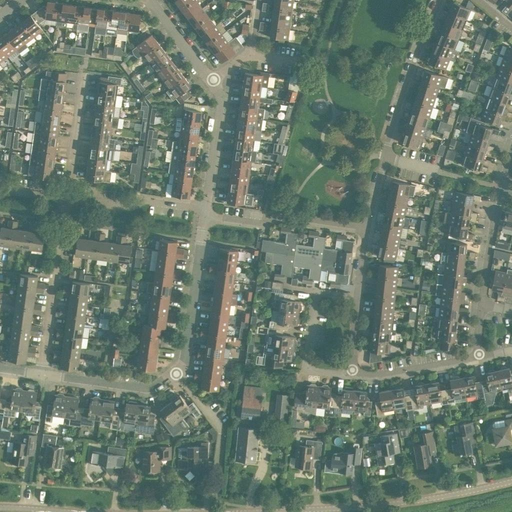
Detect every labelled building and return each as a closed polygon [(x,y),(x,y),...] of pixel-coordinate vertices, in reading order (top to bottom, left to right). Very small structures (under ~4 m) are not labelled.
[(177,0),(176,2),(182,10),(195,0),(177,0)] [(195,0),(182,10),(188,19),(202,8),(195,0)] [(283,0),(275,0),(274,8),(292,11),(293,1),(283,0)] [(43,6),(31,15),(38,24),(45,19),(56,20),(58,3),(47,2),(47,6),(43,6)] [(453,2),(449,12),(466,19),(471,10),(453,2)] [(56,20),(67,22),(69,5),(58,3),(56,20)] [(67,22),(66,27),(73,28),(73,30),(77,31),(80,6),(69,5),(67,22)] [(91,8),(80,6),(77,31),(84,32),(85,24),(92,25),(95,26),(98,9),(94,8),(91,8)] [(188,19),(195,27),(209,17),(202,8),(188,19)] [(274,8),(273,18),(291,20),(292,11),(274,8)] [(106,27),(109,10),(98,9),(95,26),(106,27)] [(120,12),(109,10),(106,27),(117,29),(120,12)] [(130,13),(120,12),(117,29),(116,34),(127,35),(128,30),(130,13)] [(462,29),(466,19),(449,12),(445,22),(462,29)] [(141,15),(130,13),(128,30),(139,32),(139,30),(141,30),(146,26),(143,22),(140,21),(141,15)] [(38,24),(31,15),(22,22),(34,37),(43,30),(38,24)] [(195,27),(201,36),(215,25),(209,17),(195,27)] [(289,30),(291,20),(273,18),(271,27),(289,30)] [(34,37),(22,22),(14,28),(25,44),(34,37)] [(458,39),(462,29),(445,22),(441,32),(458,39)] [(222,34),(215,25),(201,36),(208,44),(222,34)] [(288,40),(289,30),(271,27),(270,37),(288,40)] [(17,50),(19,54),(28,47),(25,44),(14,28),(5,35),(17,50)] [(137,37),(141,42),(151,35),(151,34),(147,29),(137,37)] [(454,49),(458,39),(441,32),(436,42),(454,49)] [(138,57),(139,58),(143,55),(158,43),(152,34),(151,35),(141,42),(132,49),(133,50),(133,51),(133,52),(133,53),(134,54),(135,54),(135,55),(137,56),(138,57)] [(228,43),(222,34),(208,44),(214,53),(228,43)] [(17,50),(5,35),(0,38),(0,45),(8,57),(17,50)] [(236,37),(228,43),(214,53),(219,59),(220,59),(223,62),(243,47),(236,37)] [(450,59),(454,49),(436,42),(432,52),(450,59)] [(165,52),(158,43),(143,55),(150,64),(165,52)] [(0,45),(0,62),(8,57),(0,45)] [(75,46),(74,54),(85,55),(86,48),(75,46)] [(511,47),(507,46),(503,56),(511,59),(511,47)] [(171,61),(165,52),(150,64),(156,72),(171,61)] [(445,70),(450,59),(432,52),(428,63),(445,70)] [(511,59),(503,56),(500,67),(511,71),(511,59)] [(178,69),(171,61),(156,72),(163,81),(178,69)] [(511,71),(500,67),(496,77),(511,82),(511,71)] [(184,78),(178,69),(163,81),(169,89),(184,78)] [(448,78),(442,76),(425,70),(421,80),(439,86),(445,88),(448,78)] [(42,78),(40,89),(64,92),(65,82),(66,82),(67,74),(54,72),(53,80),(42,78)] [(245,73),(244,84),(268,87),(270,73),(261,72),(260,75),(245,73)] [(290,76),(288,91),(297,92),(300,82),(299,74),(293,73),(293,76),(290,76)] [(511,82),(496,77),(492,87),(510,93),(511,87),(511,82)] [(116,95),(118,84),(107,83),(108,79),(100,78),(100,82),(98,93),(116,95)] [(191,87),(184,78),(169,89),(169,90),(166,92),(173,101),(176,98),(180,103),(195,92),(191,87)] [(436,96),(439,86),(421,80),(418,91),(436,96)] [(244,84),(242,95),(260,97),(267,98),(268,87),(244,84)] [(511,93),(510,93),(492,87),(488,97),(506,103),(508,99),(511,100),(511,99),(511,93)] [(44,101),(62,103),(64,92),(40,89),(39,100),(44,101)] [(285,100),(294,102),(297,92),(288,91),(285,100)] [(433,107),(436,96),(418,91),(415,101),(433,107)] [(116,96),(116,95),(98,93),(97,103),(115,106),(121,107),(122,96),(116,96)] [(242,95),(241,106),(259,108),(260,97),(242,95)] [(511,116),(511,112),(508,112),(508,110),(504,108),(506,103),(488,97),(485,107),(511,117),(511,116)] [(44,101),(43,111),(61,114),(62,103),(44,101)] [(415,101),(411,111),(429,117),(433,107),(415,101)] [(113,117),(115,106),(97,103),(95,114),(113,117)] [(241,106),(239,116),(263,119),(265,109),(259,108),(241,106)] [(511,120),(511,117),(485,107),(481,118),(499,124),(500,119),(504,120),(505,119),(511,120)] [(184,109),(182,120),(200,122),(202,112),(184,109)] [(42,118),(41,122),(59,124),(61,114),(43,111),(42,118)] [(411,111),(408,121),(426,127),(429,117),(411,111)] [(113,117),(95,114),(94,125),(112,127),(118,128),(119,118),(113,117)] [(239,116),(238,127),(262,131),(263,119),(239,116)] [(499,130),(484,126),(485,123),(471,118),(467,132),(471,133),(489,139),(491,133),(498,135),(499,130)] [(199,133),(200,122),(182,120),(177,119),(176,130),(181,131),(199,133)] [(58,135),(59,124),(41,122),(35,121),(34,132),(58,135)] [(408,121),(405,132),(423,138),(426,127),(408,121)] [(110,138),(112,127),(94,125),(92,136),(110,138)] [(254,141),(254,140),(260,141),(262,131),(238,127),(236,138),(254,141)] [(181,131),(179,141),(197,144),(199,133),(181,131)] [(34,132),(32,143),(56,146),(58,135),(34,132)] [(281,133),(275,132),(273,137),(279,139),(279,140),(283,141),(285,134),(281,133)] [(419,149),(423,138),(405,132),(401,143),(419,149)] [(471,133),(468,143),(493,151),(494,147),(487,145),(489,139),(471,133)] [(92,136),(91,146),(109,149),(115,150),(116,139),(110,138),(92,136)] [(235,149),(253,151),(254,141),(236,138),(235,149)] [(179,141),(174,141),(173,151),(196,154),(197,144),(179,141)] [(32,143),(31,153),(55,157),(56,146),(32,143)] [(278,154),(282,156),(285,145),(274,143),(273,153),(278,154)] [(468,143),(465,154),(483,159),(484,154),(491,156),(493,151),(468,143)] [(91,146),(89,157),(107,159),(113,160),(115,150),(109,149),(91,146)] [(448,148),(445,157),(453,160),(456,150),(448,148)] [(235,149),(233,159),(251,162),(254,162),(255,151),(253,151),(235,149)] [(194,165),(196,154),(173,151),(171,162),(194,165)] [(53,167),(55,157),(31,153),(29,164),(53,167)] [(481,165),(483,159),(465,154),(461,165),(486,172),(488,167),(481,165)] [(89,157),(88,167),(106,170),(107,159),(89,157)] [(233,159),(232,170),(250,172),(251,162),(233,159)] [(193,176),(194,165),(171,162),(170,162),(169,173),(174,174),(175,173),(193,176)] [(28,176),(34,176),(52,179),(53,167),(29,164),(28,176)] [(112,171),(106,170),(88,167),(86,179),(110,182),(112,171)] [(232,170),(230,181),(248,183),(250,172),(232,170)] [(174,174),(173,184),(191,187),(193,176),(175,173),(174,174)] [(146,181),(146,180),(142,180),(141,187),(145,188),(145,187),(149,187),(150,182),(146,181)] [(230,181),(229,192),(247,194),(248,183),(230,181)] [(392,181),(390,192),(408,195),(411,184),(392,181)] [(189,198),(191,187),(173,184),(171,196),(189,198)] [(455,191),(453,202),(471,206),(473,200),(480,201),(481,196),(455,191)] [(245,205),(247,194),(229,192),(227,202),(245,205)] [(406,206),(408,195),(390,192),(388,202),(406,206)] [(404,216),(406,206),(388,202),(386,213),(404,216)] [(453,202),(451,213),(477,217),(477,213),(470,212),(471,206),(453,202)] [(511,229),(511,211),(506,210),(502,227),(511,229)] [(449,224),(468,227),(469,221),(476,222),(477,217),(451,213),(446,212),(444,223),(449,224)] [(402,227),(404,216),(386,213),(383,223),(402,227)] [(0,244),(10,246),(13,221),(9,220),(8,225),(10,227),(10,228),(1,227),(0,234),(0,244)] [(18,221),(13,221),(10,246),(20,248),(23,230),(14,229),(15,227),(17,227),(18,221)] [(32,231),(23,230),(20,248),(31,249),(35,224),(30,223),(30,228),(32,230),(32,231)] [(400,238),(402,227),(383,223),(381,234),(400,238)] [(39,224),(35,224),(31,249),(42,251),(45,233),(36,232),(36,230),(39,230),(39,224)] [(466,233),(468,227),(449,224),(447,235),(473,239),(474,234),(466,233)] [(295,255),(296,244),(298,233),(290,232),(291,228),(281,227),(280,232),(286,232),(285,242),(263,239),(261,251),(267,251),(295,255)] [(323,259),(324,248),(326,237),(318,236),(319,232),(309,231),(308,235),(314,236),(313,246),(296,244),(295,255),(323,259)] [(86,257),(97,258),(100,233),(96,232),(95,237),(97,239),(97,241),(89,239),(86,257)] [(97,258),(108,260),(110,242),(101,241),(102,239),(104,238),(105,234),(100,233),(97,258)] [(397,248),(400,238),(381,234),(379,245),(397,248)] [(108,260),(118,261),(122,236),(117,235),(117,240),(119,242),(119,243),(110,242),(108,260)] [(323,259),(350,263),(353,241),(346,240),(347,236),(337,235),(336,239),(342,240),(341,250),(324,248),(323,259)] [(126,236),(122,236),(118,261),(129,263),(132,245),(123,244),(123,242),(126,241),(126,236)] [(75,255),(86,257),(89,239),(78,238),(78,237),(75,255)] [(160,239),(158,250),(184,254),(184,249),(179,249),(178,251),(176,251),(177,242),(160,239)] [(448,241),(446,252),(446,253),(475,256),(475,252),(469,252),(469,254),(465,253),(466,244),(448,241)] [(495,247),(508,250),(510,244),(496,241),(495,247)] [(395,259),(397,248),(379,245),(377,255),(395,259)] [(220,248),(219,259),(236,261),(238,250),(220,248),(219,248),(220,248)] [(152,250),(151,260),(174,263),(175,255),(177,255),(178,258),(183,258),(184,254),(158,250),(152,250)] [(509,257),(510,253),(494,250),(493,257),(503,259),(504,256),(509,257)] [(292,277),(293,266),(295,255),(267,251),(265,262),(282,264),(280,275),(275,274),(274,278),(284,280),(284,276),(292,277)] [(440,263),(445,263),(464,265),(465,256),(469,257),(468,259),(474,260),(475,256),(446,253),(446,252),(441,252),(440,263)] [(320,281),(321,270),(323,259),(295,255),(293,266),(310,268),(308,278),(303,278),(302,282),(312,284),(312,280),(320,281)] [(235,272),(236,261),(219,259),(218,267),(216,267),(215,265),(210,264),(209,268),(235,272)] [(323,259),(321,270),(327,271),(326,281),(330,282),(330,286),(340,287),(340,283),(347,284),(350,263),(323,259)] [(149,271),(155,272),(181,275),(181,271),(176,270),(175,272),(173,272),(174,263),(151,260),(149,271)] [(445,263),(444,274),(462,276),(464,265),(445,263)] [(379,265),(378,275),(397,277),(398,267),(379,265)] [(502,291),(501,295),(500,301),(504,302),(505,296),(507,297),(508,292),(511,293),(511,267),(507,266),(506,273),(502,291)] [(235,272),(209,268),(209,273),(214,274),(215,274),(217,275),(216,280),(233,283),(235,272)] [(502,291),(506,273),(495,270),(491,289),(502,291)] [(155,272),(154,282),(171,285),(172,276),(174,276),(175,279),(180,280),(181,275),(155,272)] [(444,274),(438,273),(437,284),(442,285),(442,284),(461,287),(462,282),(465,282),(466,281),(472,281),(472,277),(466,277),(462,276),(444,274)] [(19,285),(44,288),(45,284),(40,283),(38,285),(36,285),(37,283),(38,276),(20,274),(19,285)] [(378,275),(377,286),(396,288),(397,277),(378,275)] [(232,293),(233,283),(216,280),(214,291),(232,293)] [(63,291),(88,294),(90,283),(72,281),(71,287),(63,286),(63,291)] [(170,293),(171,285),(154,282),(148,281),(147,292),(152,293),(178,297),(178,292),(173,291),(172,294),(170,293)] [(271,288),(283,290),(284,283),(272,281),(271,288)] [(442,284),(442,285),(441,295),(460,297),(460,298),(464,298),(470,299),(470,295),(464,294),(463,292),(460,292),(461,287),(442,284)] [(19,285),(17,295),(35,298),(36,289),(38,289),(38,292),(43,293),(44,288),(19,285)] [(377,286),(376,297),(395,299),(396,288),(377,286)] [(87,305),(88,294),(63,291),(62,295),(67,296),(69,294),(70,294),(69,303),(87,305)] [(230,304),(232,293),(214,291),(213,302),(230,304)] [(280,300),(279,311),(299,313),(299,311),(301,309),(302,306),(300,303),(300,302),(291,300),(292,294),(275,292),(274,299),(280,300)] [(152,293),(151,304),(168,306),(169,298),(171,298),(172,300),(177,301),(178,297),(152,293)] [(17,295),(16,306),(41,310),(42,305),(37,304),(35,307),(33,306),(35,298),(17,295)] [(441,295),(440,306),(458,308),(460,298),(460,297),(441,295)] [(393,310),(395,299),(376,297),(375,308),(393,310)] [(229,315),(230,304),(213,302),(211,312),(229,315)] [(85,316),(87,305),(69,303),(68,311),(66,311),(65,308),(60,308),(60,312),(85,316)] [(167,315),(168,306),(151,304),(145,303),(143,313),(149,314),(175,318),(175,314),(170,313),(169,315),(167,315)] [(16,306),(14,317),(32,319),(33,311),(35,311),(36,313),(40,314),(41,310),(16,306)] [(440,306),(438,317),(457,319),(458,308),(440,306)] [(375,308),(374,318),(392,320),(393,310),(375,308)] [(270,321),(269,327),(283,329),(283,330),(287,330),(288,324),(297,325),(297,323),(299,322),(300,318),(298,316),(299,313),(279,311),(278,317),(275,319),(274,321),(270,321)] [(84,326),(85,316),(60,312),(59,317),(64,317),(66,315),(67,315),(66,324),(84,326)] [(227,325),(229,315),(211,312),(210,323),(227,325)] [(175,318),(149,314),(148,325),(161,327),(165,328),(166,319),(168,319),(169,322),(174,322),(175,318)] [(14,317),(13,327),(38,331),(39,326),(34,326),(32,328),(30,328),(32,319),(14,317)] [(438,317),(437,327),(456,330),(457,319),(438,317)] [(374,318),(372,329),(391,331),(392,320),(374,318)] [(226,336),(227,325),(210,323),(209,332),(207,331),(206,329),(201,328),(201,333),(226,336)] [(82,337),(84,326),(66,324),(65,332),(63,332),(62,330),(57,329),(57,334),(82,337)] [(159,338),(161,327),(148,325),(143,324),(142,335),(159,338)] [(13,327),(11,338),(29,341),(30,332),(32,332),(33,335),(37,335),(38,331),(13,327)] [(297,341),(295,339),(295,337),(282,335),(283,330),(283,329),(269,327),(268,334),(275,335),(274,346),(294,349),(294,347),(296,345),(297,341)] [(456,330),(437,327),(436,339),(443,340),(442,350),(453,348),(456,330)] [(372,329),(371,340),(390,342),(395,343),(397,332),(391,331),(372,329)] [(224,347),(226,336),(201,333),(200,337),(205,338),(206,336),(208,336),(207,344),(224,347)] [(81,348),(82,337),(57,334),(56,338),(61,339),(63,337),(64,337),(63,345),(81,348)] [(158,348),(159,338),(142,335),(140,346),(158,348)] [(11,338),(10,349),(35,352),(36,348),(31,347),(29,349),(27,349),(29,341),(11,338)] [(376,362),(382,361),(382,352),(389,353),(390,342),(371,340),(370,351),(371,351),(369,363),(376,362)] [(198,354),(223,358),(224,347),(207,344),(206,351),(198,349),(198,354)] [(79,359),(81,348),(63,345),(62,354),(60,354),(59,351),(54,350),(54,355),(79,359)] [(293,351),(294,349),(274,346),(267,345),(264,365),(282,367),(283,360),(292,361),(292,359),(294,357),(295,353),(293,351)] [(156,359),(158,348),(140,346),(139,357),(156,359)] [(34,357),(35,352),(10,349),(8,360),(26,362),(27,353),(29,354),(30,356),(34,357)] [(221,368),(223,358),(198,354),(197,358),(202,359),(203,357),(205,357),(204,366),(221,368)] [(78,370),(79,359),(54,355),(53,359),(58,360),(60,358),(61,358),(60,367),(78,370)] [(155,370),(156,359),(139,357),(137,368),(155,370)] [(220,379),(221,368),(204,366),(203,374),(201,374),(200,372),(195,371),(195,375),(220,379)] [(499,370),(497,370),(501,390),(507,388),(509,396),(511,395),(511,380),(511,381),(508,368),(507,368),(504,366),(501,367),(499,370)] [(491,400),(492,400),(494,400),(496,391),(501,390),(497,370),(495,371),(492,369),(489,370),(487,373),(485,373),(488,386),(482,387),(484,397),(485,401),(488,413),(493,411),(491,400)] [(464,377),(462,377),(465,397),(476,395),(477,399),(484,397),(482,387),(481,383),(475,385),(473,375),(472,376),(470,374),(466,375),(464,377)] [(218,390),(220,379),(195,375),(194,380),(199,380),(200,378),(202,379),(201,388),(218,390)] [(462,377),(460,378),(458,376),(454,377),(452,379),(450,379),(452,388),(446,389),(448,404),(455,402),(454,399),(465,397),(462,377)] [(441,405),(448,404),(446,389),(440,390),(438,382),(436,382),(434,380),(430,381),(429,383),(426,384),(430,403),(441,401),(441,405)] [(413,410),(419,409),(423,408),(424,404),(430,403),(426,384),(424,384),(422,382),(418,383),(416,385),(415,386),(416,394),(410,396),(413,410)] [(294,407),(298,408),(305,408),(305,410),(315,414),(316,414),(317,406),(319,386),(316,386),(315,384),(311,384),(309,385),(307,385),(306,391),(305,390),(303,392),(303,394),(296,393),(294,407)] [(323,385),(321,387),(319,386),(317,406),(325,407),(325,409),(326,415),(334,416),(336,397),(330,397),(331,388),(329,387),(327,385),(323,385)] [(406,411),(410,410),(411,416),(414,415),(413,410),(410,396),(404,397),(403,388),(401,388),(399,386),(395,387),(393,389),(391,390),(394,409),(405,407),(406,411)] [(11,402),(5,401),(4,413),(3,415),(15,417),(16,410),(22,410),(25,391),(23,390),(21,388),(17,387),(15,389),(13,389),(11,402)] [(262,389),(244,387),(243,405),(238,405),(237,417),(259,419),(262,389)] [(336,397),(334,416),(341,417),(341,413),(352,414),(352,410),(355,390),(352,390),(352,388),(345,387),(345,389),(343,389),(342,398),(336,397)] [(32,420),(39,420),(41,406),(35,405),(37,392),(35,392),(33,390),(29,389),(27,391),(25,391),(22,410),(28,411),(27,415),(33,416),(32,420)] [(368,397),(366,397),(366,391),(355,390),(352,410),(363,411),(363,415),(370,415),(372,401),(369,401),(369,399),(368,397)] [(377,399),(377,401),(375,402),(377,416),(384,415),(383,411),(394,409),(391,390),(379,392),(380,397),(378,398),(377,399)] [(64,416),(67,396),(64,396),(63,394),(59,393),(57,395),(55,395),(53,408),(47,407),(48,405),(47,405),(45,421),(63,424),(64,416)] [(275,419),(284,420),(287,420),(290,395),(278,394),(277,402),(275,419)] [(172,401),(170,402),(182,418),(191,411),(196,418),(201,413),(193,402),(188,406),(180,395),(178,396),(175,396),(172,398),(172,401)] [(78,398),(67,396),(64,416),(70,417),(69,425),(81,426),(81,424),(83,410),(84,408),(83,408),(83,410),(77,409),(78,398)] [(89,411),(83,410),(81,424),(93,426),(94,419),(100,419),(103,399),(100,399),(99,397),(95,396),(93,398),(91,398),(89,411)] [(110,428),(116,429),(118,415),(113,414),(114,401),(103,399),(100,419),(111,421),(110,428)] [(125,423),(136,424),(138,404),(136,404),(136,402),(129,401),(128,403),(127,403),(126,409),(124,409),(122,410),(122,411),(119,411),(118,415),(116,429),(124,430),(125,423)] [(172,435),(182,428),(184,431),(189,427),(182,418),(170,402),(161,409),(169,420),(164,424),(172,435)] [(138,404),(136,424),(135,431),(152,433),(155,416),(149,415),(150,406),(138,404)] [(496,444),(511,441),(511,440),(510,429),(511,428),(511,418),(498,421),(499,427),(493,428),(496,444)] [(475,438),(473,427),(472,422),(454,426),(458,444),(453,445),(455,455),(472,452),(469,440),(475,438)] [(255,461),(255,460),(260,460),(260,453),(256,453),(259,429),(239,427),(236,459),(255,461)] [(398,429),(400,437),(410,435),(409,427),(398,429)] [(0,438),(10,439),(11,432),(0,430),(0,438)] [(24,431),(22,443),(15,442),(12,463),(27,465),(29,451),(34,452),(37,433),(24,431)] [(156,434),(158,441),(169,438),(167,431),(156,434)] [(435,448),(433,436),(432,432),(419,434),(421,444),(414,446),(417,467),(420,466),(423,468),(427,468),(428,465),(431,465),(429,449),(435,448)] [(42,446),(47,447),(44,465),(60,468),(63,447),(55,446),(57,435),(44,433),(42,446)] [(380,436),(381,442),(375,443),(378,465),(394,462),(391,448),(398,447),(396,433),(380,436)] [(298,466),(311,468),(313,455),(320,456),(322,441),(306,439),(305,446),(298,445),(296,459),(299,459),(298,466)] [(187,447),(187,448),(179,448),(179,457),(181,457),(181,459),(178,459),(178,469),(188,469),(188,467),(194,467),(194,471),(204,471),(203,461),(202,461),(202,456),(209,456),(208,443),(201,443),(201,447),(187,447)] [(159,459),(165,459),(171,459),(171,447),(156,446),(156,451),(143,451),(143,471),(159,471),(159,459)] [(335,470),(339,471),(352,473),(354,459),(360,460),(361,448),(351,446),(350,453),(341,452),(340,461),(336,461),(334,462),(334,468),(335,470)] [(109,447),(108,453),(92,451),(90,463),(102,465),(106,470),(122,472),(125,449),(109,447)]
